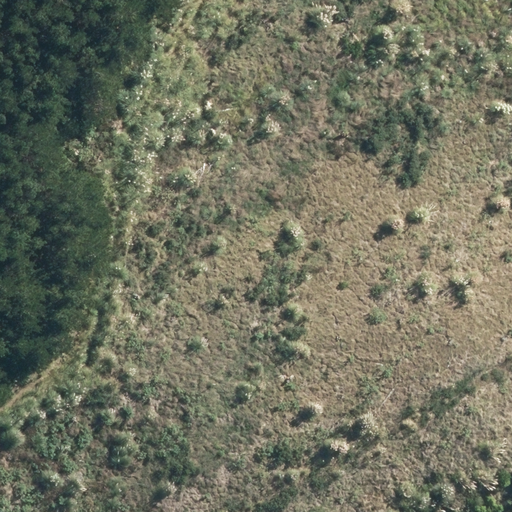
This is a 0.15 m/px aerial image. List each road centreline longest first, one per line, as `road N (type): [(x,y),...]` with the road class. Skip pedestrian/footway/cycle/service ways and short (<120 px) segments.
road 1 (track): [(188,0),(97,192),(68,327),(24,392),(0,401)]
road 2 (track): [(68,327),(114,417),(118,511)]
